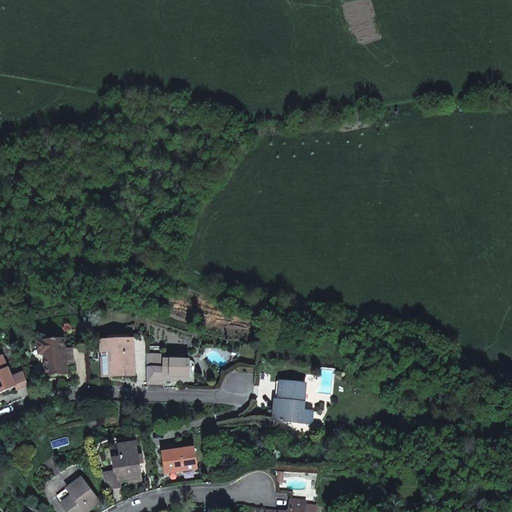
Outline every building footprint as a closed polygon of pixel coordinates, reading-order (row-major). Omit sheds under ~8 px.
[(45,353),(46,376),(68,374),(67,364),(73,363),(72,348),(65,348),(65,338),(43,339),(44,341),(38,342),(39,354),(45,353)] [(109,359),(109,377),(135,376),(134,340),(101,341),(102,359),(109,359)] [(28,385),(23,371),(12,375),(13,377),(12,377),(2,355),(0,356),(0,391),(15,385),(16,389),(28,385)] [(170,376),(189,377),(189,367),(190,360),(164,359),(164,355),(147,355),(147,383),(163,384),(164,380),(170,380),(170,376)] [(277,419),(282,382),(278,381),(273,419),(277,419)] [(302,422),(304,384),(282,382),(277,419),(302,422)] [(306,385),(304,384),(302,422),(311,424),(312,412),(303,411),(306,385)] [(115,472),(102,473),(107,488),(119,486),(118,480),(128,479),(129,482),(141,480),(139,463),(138,456),(136,443),(119,445),(121,458),(113,459),(115,472)] [(194,448),(163,453),(166,473),(197,468),(194,448)] [(82,478),(58,496),(63,503),(70,511),(86,511),(100,502),(82,478)] [(296,511),(298,501),(290,500),(289,508),(285,511),(284,511),(273,511),(272,511),(296,511)] [(298,501),(296,511),(304,511),(306,501),(298,501)]
